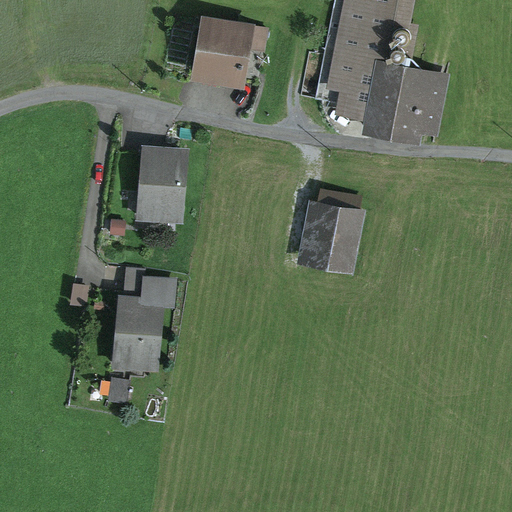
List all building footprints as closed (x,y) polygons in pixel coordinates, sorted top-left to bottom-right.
[(345,0),(330,80),(343,82),(338,106),(368,112),(366,124),(435,137),(448,70),(403,61),(414,0),(345,0)] [(201,15),(193,70),(245,78),(250,44),(266,46),(269,25),(201,15)] [(186,147),(145,144),(140,209),(181,212),(186,147)] [(312,199),(302,255),(348,263),(358,207),(312,199)] [(121,279),(115,364),(156,367),(162,298),(174,299),(176,283),(121,279)]
